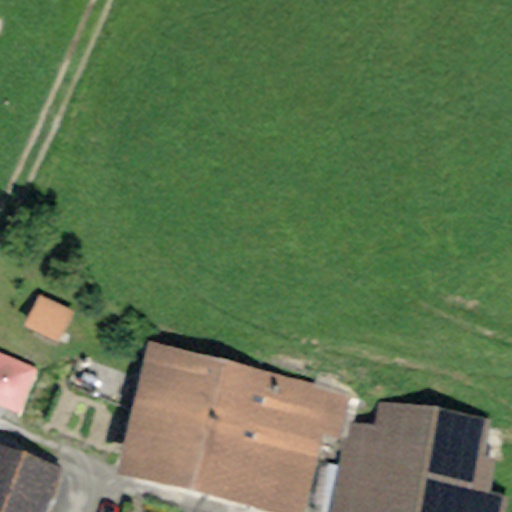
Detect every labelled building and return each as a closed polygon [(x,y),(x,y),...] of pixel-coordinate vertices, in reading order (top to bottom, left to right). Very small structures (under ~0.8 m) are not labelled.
[(0,401),(26,411),(42,365),(0,349),(0,401)] [(234,431),(246,384),(168,364),(140,472),(186,484),(202,423),(234,431)] [(202,423),(186,484),(284,510),(305,428),(329,434),(336,407),(246,384),(234,431),(202,423)] [(332,511),(500,511),(502,504),(473,500),(479,460),(344,438),(332,511)] [(0,490),(40,504),(52,470),(0,452),(0,490)] [(0,511),(36,511),(40,504),(0,490),(0,511)]
